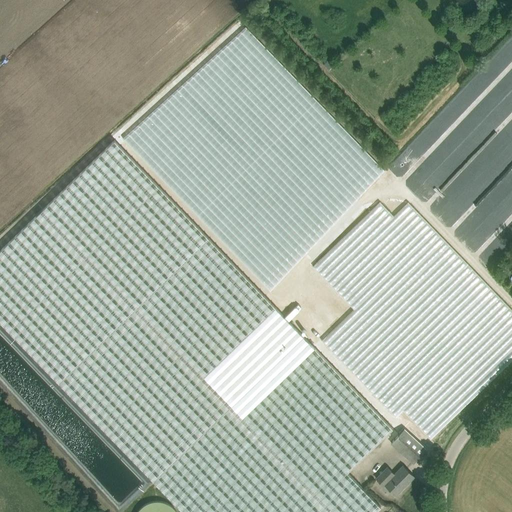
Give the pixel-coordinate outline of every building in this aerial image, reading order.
[(200,149),(184,164),(282,272),(295,250),(306,256),(321,229),(322,238),(324,236),(319,213),(331,219),(346,206),(343,193),(357,200),(388,172),(336,115),(327,116),(329,124),(318,126),(317,122),(315,120),(312,122),(259,63),(249,72),(238,60),(250,66),(254,60),(232,37),(203,63),(217,135),(207,137),(204,142),(213,147),(200,149)] [(114,140),(0,250),(0,321),(59,383),(154,481),(183,511),(374,511),(380,506),(347,472),(393,428),(391,427),(315,348),(304,336),(209,238),(114,140)] [(495,336),(507,326),(511,328),(511,306),(498,291),(489,286),(477,307),(474,311),(470,316),(475,318),(479,315),(482,317),(488,312),(500,319),(502,322),(495,336)] [(469,321),(454,322),(455,335),(461,335),(461,341),(473,341),(472,333),(469,333),(469,321)] [(442,325),(373,400),(396,421),(405,429),(391,443),(400,451),(413,463),(427,449),(429,451),(499,376),(491,369),(442,325)] [(387,467),(376,479),(384,486),(385,485),(396,495),(414,476),(407,469),(403,466),(395,474),(387,467)]
